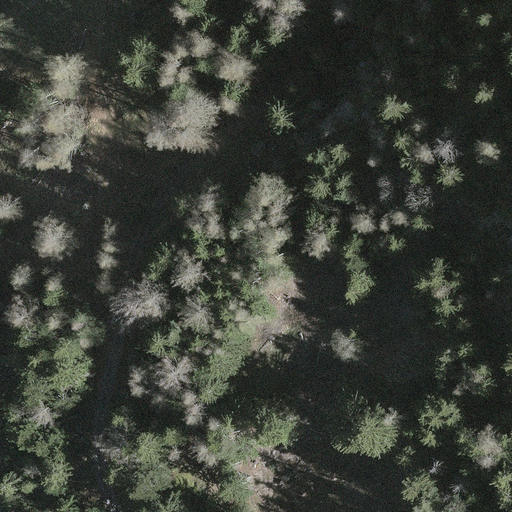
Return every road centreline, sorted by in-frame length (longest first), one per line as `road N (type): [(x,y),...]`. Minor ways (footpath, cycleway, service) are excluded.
road 1 (track): [(106,407),(141,251),(169,191),(272,93),(327,0)]
road 2 (track): [(106,407),(96,237),(115,0)]
